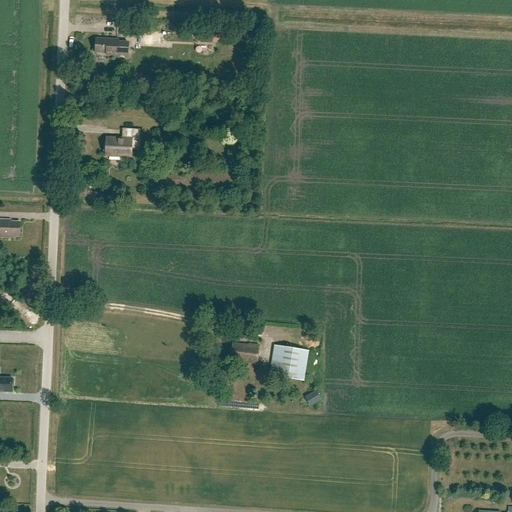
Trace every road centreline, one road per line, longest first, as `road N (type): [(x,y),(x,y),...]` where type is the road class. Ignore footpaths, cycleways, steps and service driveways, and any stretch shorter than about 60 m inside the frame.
road 1 (unclassified): [(41,500),(65,0)]
road 2 (residential): [(41,500),(223,511)]
road 3 (residential): [(432,511),(443,437),(511,436)]
